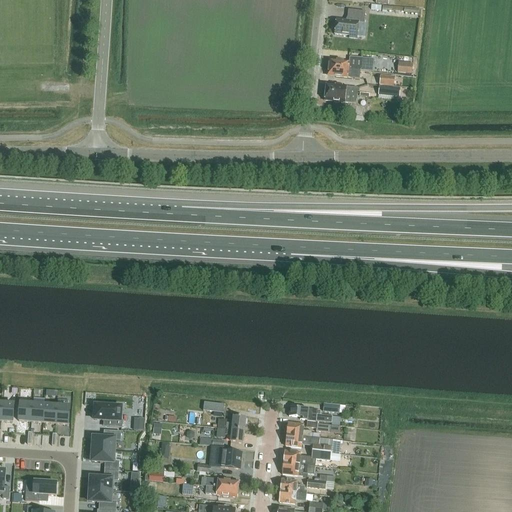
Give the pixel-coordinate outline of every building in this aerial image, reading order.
[(336,20),(335,35),(350,37),(349,39),(357,40),(357,37),(366,38),(367,24),(364,24),(365,12),(348,10),(347,18),(350,18),(349,22),(336,20)] [(329,61),(328,69),(360,72),(361,60),(350,59),(350,63),(338,62),(337,62),(329,61)] [(412,74),(413,64),(398,62),(397,73),(412,74)] [(328,69),(327,76),(335,77),(336,77),(359,80),(360,72),(328,69)] [(380,86),(393,87),(394,78),(381,77),(380,86)] [(325,93),(357,97),(358,89),(326,85),(325,93)] [(395,98),(396,88),(380,86),(379,96),(395,98)] [(357,97),(325,93),(324,101),(356,105),(357,97)] [(355,120),(367,121),(369,106),(357,104),(355,120)] [(223,414),(224,409),(224,405),(204,403),(203,412),(223,414)] [(1,404),(0,422),(13,423),(14,405),(1,404)] [(20,404),(19,422),(31,423),(33,405),(20,404)] [(323,404),(323,412),(345,412),(345,405),(323,404)] [(33,405),(31,423),(43,424),(45,406),(33,405)] [(45,406),(43,424),(56,425),(57,407),(45,406)] [(95,407),(94,421),(102,421),(102,422),(108,423),(108,428),(122,429),(122,422),(120,421),(121,408),(119,408),(119,406),(111,406),(111,408),(95,407)] [(57,407),(56,425),(68,426),(70,408),(57,407)] [(290,408),(289,417),(300,418),(300,421),(307,422),(307,424),(308,424),(308,423),(317,424),(316,425),(331,427),(331,426),(318,425),(318,423),(316,423),(317,410),(290,408)] [(244,432),(246,419),(234,418),(233,424),(226,423),(227,422),(219,421),(218,429),(244,432)] [(134,419),(133,431),(143,431),(144,420),(134,419)] [(308,424),(307,424),(306,429),(316,430),(316,433),(331,434),(331,427),(316,425),(317,424),(308,423),(308,424)] [(162,425),(154,424),(153,434),(161,435),(162,425)] [(306,432),(303,432),(304,426),(288,424),(287,436),(319,440),(320,435),(312,434),(312,432),(306,432)] [(243,445),(244,432),(218,429),(217,438),(224,439),(225,435),(232,436),(231,444),(243,445)] [(93,439),(92,451),(114,452),(115,441),(120,442),(121,434),(108,433),(107,439),(101,438),(101,439),(93,439)] [(287,436),(286,448),(301,449),(301,447),(313,448),(313,453),(331,456),(332,448),(331,448),(332,441),(319,440),(287,436)] [(231,449),(223,448),(220,468),(240,471),(242,455),(230,453),(231,449)] [(92,451),(92,463),(100,463),(100,464),(105,465),(105,470),(118,471),(119,463),(114,463),(114,452),(92,451)] [(331,456),(313,453),(312,458),(300,456),(301,454),(285,452),(284,464),(315,468),(316,461),(331,462),(331,456)] [(303,478),(303,475),(314,476),(315,468),(284,464),(283,476),(303,478)] [(4,488),(5,472),(0,471),(0,493),(3,494),(3,500),(9,500),(10,488),(4,488)] [(91,479),(90,491),(112,492),(112,481),(117,482),(118,474),(105,473),(105,478),(99,478),(99,479),(91,479)] [(163,484),(163,476),(164,475),(151,474),(150,474),(149,482),(163,484)] [(207,487),(238,491),(239,483),(208,479),(207,487)] [(365,480),(365,487),(372,488),(373,480),(365,480)] [(282,481),(281,492),(307,495),(307,492),(304,492),(305,487),(297,486),(297,482),(282,481)] [(314,482),(308,481),(307,489),(325,491),(326,483),(314,482)] [(56,497),(56,484),(27,482),(25,502),(39,503),(40,496),(56,497)] [(193,486),(183,485),(182,496),(192,497),(193,486)] [(237,499),(238,491),(207,487),(206,495),(237,499)] [(90,491),(89,503),(97,503),(97,504),(103,505),(103,510),(115,511),(116,503),(111,503),(112,492),(90,491)] [(295,506),(295,504),(295,501),(306,502),(307,495),(281,492),(279,504),(295,506)] [(309,510),(323,511),(326,511),(327,505),(310,503),(309,510)]
